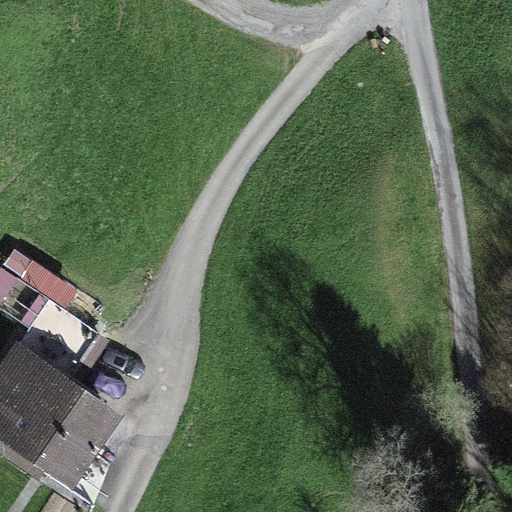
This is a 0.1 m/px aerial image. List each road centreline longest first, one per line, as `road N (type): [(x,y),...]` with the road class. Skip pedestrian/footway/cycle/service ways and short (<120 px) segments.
road 1 (residential): [(383,0),(293,91),(218,193),(168,385),(120,511)]
road 2 (track): [(413,0),(462,242),(480,511)]
